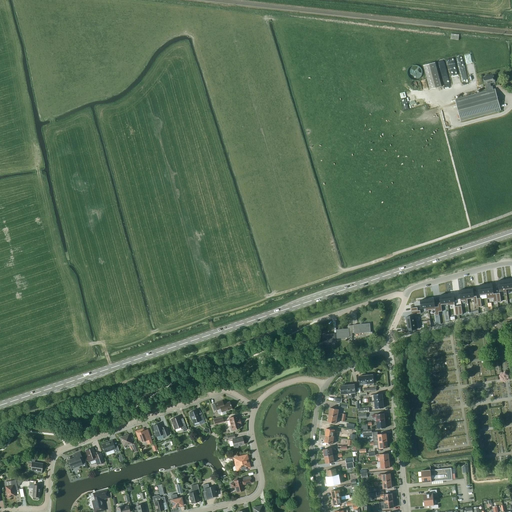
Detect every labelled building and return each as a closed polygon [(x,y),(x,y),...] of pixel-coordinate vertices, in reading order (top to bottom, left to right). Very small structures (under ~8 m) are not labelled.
[(450,69),(452,74),(459,73),(459,72),(457,67),(457,64),(456,62),(456,60),(454,60),(450,61),(448,61),(448,63),(450,67),(450,69)] [(423,65),(430,90),(442,87),(435,62),(423,65)] [(493,90),(493,86),(491,86),(490,83),(495,82),(493,75),(483,77),(485,85),(485,84),(487,91),(455,100),(461,120),(500,110),(495,89),(493,90)] [(455,81),(454,77),(453,77),(454,85),(462,84),(462,80),(455,81)] [(505,280),(498,281),(499,287),(500,292),(504,291),(504,294),(507,294),(506,290),(505,280)] [(492,284),(486,285),(487,295),(487,299),(494,298),(494,303),(498,302),(497,293),(494,294),(492,284)] [(486,285),(479,286),(480,295),(487,295),(486,285)] [(473,289),(466,290),(467,299),(468,299),(474,299),(475,305),(478,305),(477,298),(477,296),(474,296),(473,289)] [(466,290),(459,291),(460,298),(461,301),(465,301),(465,304),(468,304),(468,299),(467,299),(466,290)] [(441,303),(438,303),(438,306),(439,312),(442,311),(442,305),(448,304),(447,294),(440,295),(441,303)] [(454,294),(447,294),(448,304),(448,305),(455,304),(454,294)] [(434,298),(427,299),(429,310),(435,309),(436,316),(439,315),(439,312),(438,306),(435,307),(434,298)] [(427,299),(421,300),(422,309),(426,308),(426,311),(429,311),(429,310),(427,299)] [(416,315),(406,317),(407,324),(417,322),(416,315)] [(417,322),(407,324),(408,330),(419,329),(418,322),(417,322)] [(336,329),(337,338),(353,337),(353,332),(369,332),(368,323),(348,324),(348,328),(336,329)] [(335,332),(322,333),(323,342),(336,341),(335,332)] [(360,385),(367,384),(366,375),(359,376),(360,385)] [(366,375),(367,384),(367,386),(370,386),(370,384),(374,383),(374,375),(366,375)] [(349,398),(352,398),(352,393),(356,393),(355,384),(348,385),(349,394),(349,398)] [(349,398),(349,394),(348,385),(341,386),(342,394),(346,394),(347,399),(349,398)] [(375,402),(383,401),(383,394),(374,394),(375,402)] [(214,409),(214,411),(221,409),(222,412),(226,411),(228,410),(232,408),(230,402),(223,404),(222,401),(215,403),(216,408),(214,409)] [(383,401),(375,402),(376,409),(384,408),(383,401)] [(329,415),(338,416),(339,409),(331,408),(329,415)] [(199,421),(200,424),(205,423),(202,414),(198,415),(197,410),(189,413),(191,416),(190,416),(191,419),(192,419),(193,423),(199,421)] [(377,422),(385,421),(385,413),(376,414),(376,415),(373,415),(373,418),(376,417),(377,422)] [(336,424),(338,416),(329,415),(328,422),(336,424)] [(238,419),(237,416),(229,418),(231,426),(230,427),(231,431),(232,431),(236,430),(236,429),(240,428),(239,424),(241,424),(240,419),(238,419)] [(187,431),(185,423),(181,425),(178,417),(171,419),(175,429),(182,427),(184,432),(187,431)] [(385,421),(377,422),(378,429),(386,428),(385,421)] [(170,434),(167,428),(163,430),(160,423),(153,426),(155,432),(154,433),(156,437),(162,435),(163,437),(170,434)] [(363,433),(373,433),(372,429),(368,430),(368,424),(362,425),(362,430),(361,431),(361,434),(363,433)] [(326,436),(334,437),(335,433),(338,433),(339,430),(335,430),(327,429),(326,436)] [(152,443),(147,430),(143,431),(143,430),(137,432),(139,439),(141,439),(142,442),(146,440),(148,444),(152,443)] [(378,434),(374,435),(375,442),(379,441),(387,441),(387,433),(378,434)] [(132,443),(129,435),(121,438),(123,446),(132,443)] [(336,437),(334,437),(326,436),(325,443),(333,444),(334,440),(336,440),(336,437)] [(232,440),(234,449),(239,448),(238,446),(244,444),(242,437),(232,440)] [(112,441),(102,444),(105,452),(113,449),(115,453),(120,451),(117,446),(114,447),(112,441)] [(375,442),(374,442),(374,445),(379,445),(380,449),(388,448),(387,441),(379,441),(375,442)] [(325,457),(333,455),(332,451),(336,450),(336,447),(332,448),(324,449),(325,457)] [(97,465),(105,462),(101,452),(96,455),(93,448),(86,450),(88,457),(87,457),(88,462),(95,460),(97,465)] [(82,459),(80,452),(73,455),(75,458),(68,461),(71,469),(82,465),(80,459),(82,459)] [(381,461),(389,461),(389,453),(380,454),(377,455),(377,458),(380,457),(381,461)] [(250,467),(247,455),(234,458),(237,470),(250,467)] [(333,455),(325,457),(326,464),(334,462),(333,455)] [(38,472),(41,472),(43,464),(35,463),(35,459),(29,458),(29,463),(32,464),(31,471),(34,471),(34,472),(38,473),(38,472)] [(389,461),(381,461),(382,469),(390,468),(389,461)] [(329,477),(337,476),(336,472),(340,471),(339,468),(336,469),(327,470),(329,477)] [(453,480),(451,468),(421,471),(422,483),(453,480)] [(383,481),(391,480),(391,473),(382,474),(379,475),(379,478),(382,477),(383,481)] [(337,476),(329,477),(330,484),(338,483),(337,476)] [(245,480),(244,477),(240,478),(241,479),(234,481),(234,482),(231,483),(231,487),(235,487),(237,492),(244,490),(243,485),(252,483),(251,478),(245,480)] [(11,497),(16,496),(14,487),(17,487),(16,480),(12,481),(12,485),(6,486),(7,494),(8,498),(11,497)] [(391,480),(383,481),(384,489),(392,488),(391,480)] [(33,485),(32,496),(33,496),(33,498),(34,499),(38,500),(38,499),(39,497),(40,485),(35,485),(36,481),(30,481),(29,485),(33,485)] [(200,493),(198,484),(191,486),(193,492),(189,493),(190,496),(189,497),(190,500),(191,500),(192,504),(199,502),(197,493),(200,493)] [(217,495),(215,486),(209,488),(208,484),(203,485),(204,492),(206,491),(208,500),(212,499),(211,497),(217,495)] [(333,498),(341,496),(340,492),(344,492),(343,489),(340,490),(340,489),(331,491),(333,498)] [(109,497),(108,490),(93,494),(95,500),(93,501),(95,511),(96,511),(105,510),(102,499),(109,497)] [(430,494),(424,494),(424,500),(434,499),(433,493),(437,493),(437,490),(430,490),(430,494)] [(385,501),(393,500),(393,493),(384,494),(381,495),(381,497),(384,497),(385,501)] [(177,494),(171,496),(172,500),(173,508),(183,505),(181,498),(178,498),(177,494)] [(160,497),(160,496),(158,495),(153,496),(155,502),(156,508),(156,511),(164,510),(162,503),(166,502),(164,496),(160,497)] [(341,496),(333,498),(334,505),(342,504),(341,496)] [(434,499),(424,500),(425,506),(431,505),(431,509),(439,508),(438,505),(434,505),(434,499)] [(386,508),(394,508),(393,500),(385,501),(381,502),(382,509),(386,508)]
